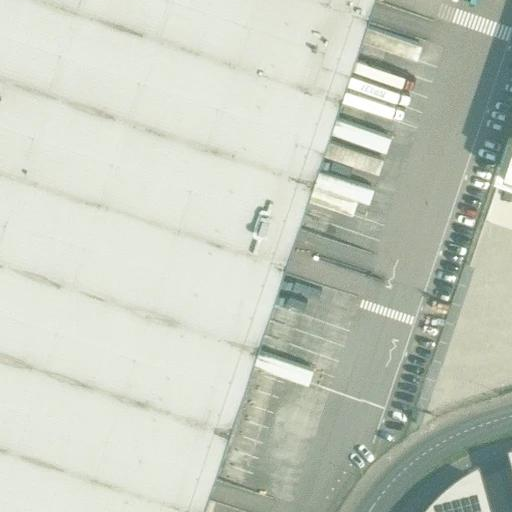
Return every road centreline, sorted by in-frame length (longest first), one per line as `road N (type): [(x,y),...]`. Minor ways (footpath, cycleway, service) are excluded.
road 1 (unknown): [(289,511),(365,363),(425,219),(502,0)]
road 2 (tertiary): [(369,511),(414,459),(445,439),(511,417)]
